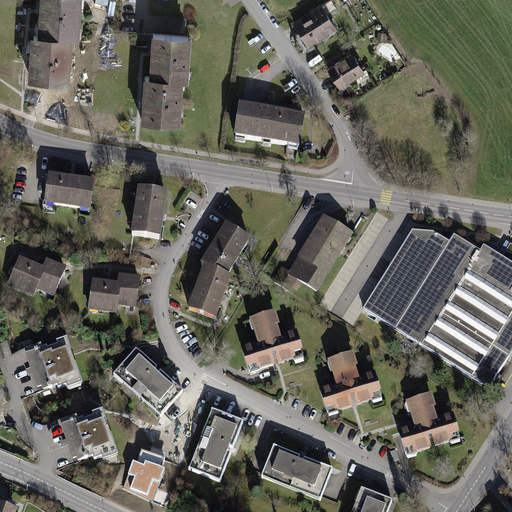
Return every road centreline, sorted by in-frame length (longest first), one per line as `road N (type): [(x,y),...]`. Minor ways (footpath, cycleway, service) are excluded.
road 1 (residential): [(451,511),(211,382),(169,342),(166,277),(222,171)]
road 2 (tertiary): [(222,171),(66,147),(0,123)]
road 3 (residential): [(350,191),(349,137),(252,0)]
road 4 (tertiary): [(511,217),(350,191)]
road 5 (tertiary): [(350,191),(222,171)]
